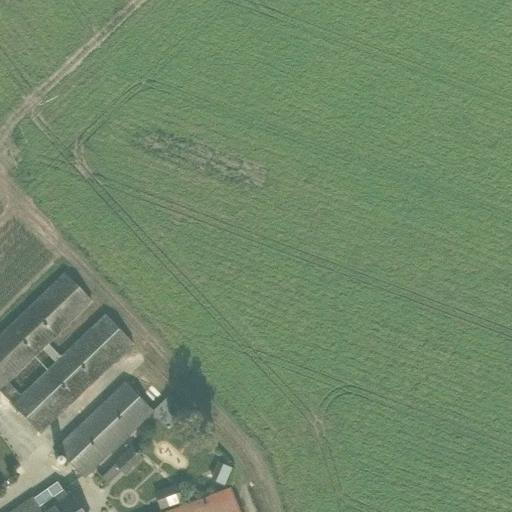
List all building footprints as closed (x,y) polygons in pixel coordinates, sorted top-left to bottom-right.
[(106,315),(22,396),(8,382),(92,301),(66,273),(0,335),(0,390),(40,433),(132,343),(106,315)] [(126,382),(56,449),(84,478),(154,410),(126,382)] [(131,446),(114,463),(127,476),(144,459),(131,446)] [(240,511),(232,489),(170,511),(240,511)] [(82,511),(69,493),(42,511),(32,498),(10,511),(82,511)] [(158,495),(159,506),(179,504),(178,493),(158,495)]
